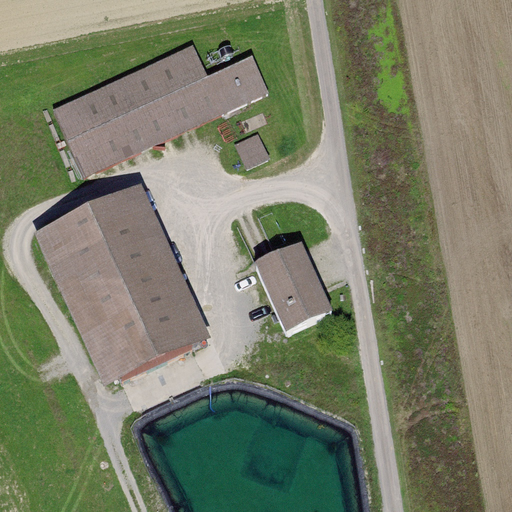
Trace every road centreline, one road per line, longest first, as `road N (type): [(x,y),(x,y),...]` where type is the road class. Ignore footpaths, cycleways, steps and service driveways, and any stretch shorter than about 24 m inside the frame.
road 1 (track): [(141,511),(29,230),(46,209),(171,172),(243,195),(344,180)]
road 2 (track): [(317,0),(398,511)]
